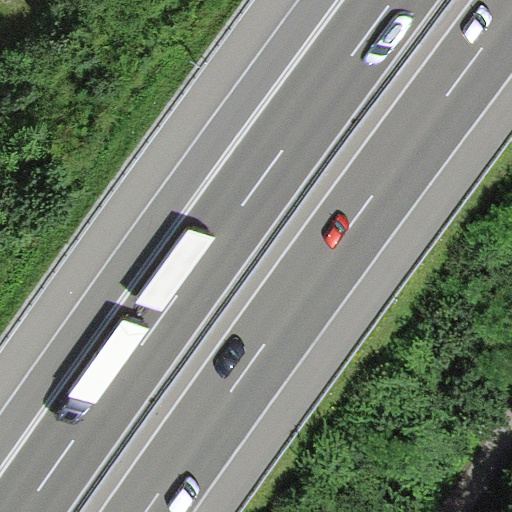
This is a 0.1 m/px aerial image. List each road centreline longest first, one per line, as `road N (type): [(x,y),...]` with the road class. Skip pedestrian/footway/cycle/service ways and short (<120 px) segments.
road 1 (motorway): [(394,0),(24,511)]
road 2 (motorway): [(146,511),(511,9)]
